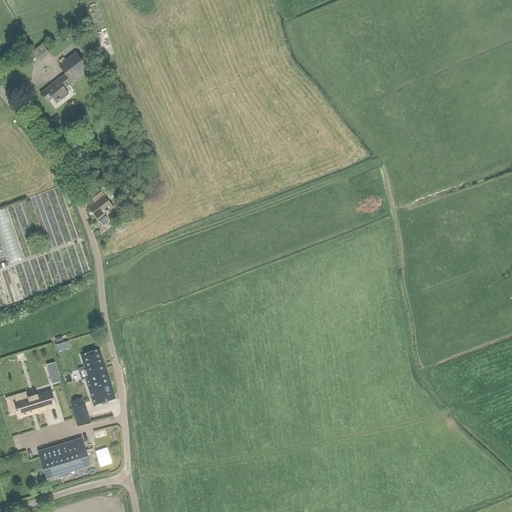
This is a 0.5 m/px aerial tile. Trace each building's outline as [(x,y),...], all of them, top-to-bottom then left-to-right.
[(28,54),(33,60),(39,56),(41,59),(50,53),(43,44),(28,54)] [(59,67),(65,75),(40,95),(47,103),(53,99),(57,104),(69,95),(65,89),(89,70),(76,54),(59,67)] [(101,190),(99,188),(92,194),(94,195),(91,197),(95,202),(88,208),(102,226),(108,221),(104,216),(113,208),(109,202),(114,198),(105,187),(101,190)] [(7,208),(0,210),(0,221),(10,219),(7,208)] [(68,342),(56,345),(58,351),(70,348),(68,342)] [(100,351),(81,357),(85,369),(84,369),(87,379),(86,380),(94,407),(115,400),(100,351)] [(50,370),(48,370),(52,384),(61,381),(55,363),(48,365),(50,370)] [(31,403),(19,407),(23,420),(36,416),(35,415),(39,414),(40,416),(47,414),(47,412),(61,408),(56,393),(30,401),(31,403)] [(84,405),(72,408),(74,415),(86,411),(84,405)] [(47,479),(90,466),(82,441),(39,454),(47,479)]
